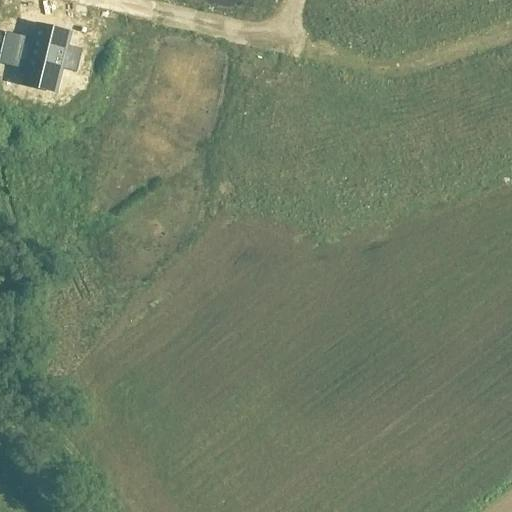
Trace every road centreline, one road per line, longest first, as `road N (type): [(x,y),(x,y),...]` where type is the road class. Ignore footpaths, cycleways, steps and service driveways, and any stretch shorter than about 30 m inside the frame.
road 1 (residential): [(511,35),(399,74),(284,46)]
road 2 (residential): [(284,46),(95,0)]
